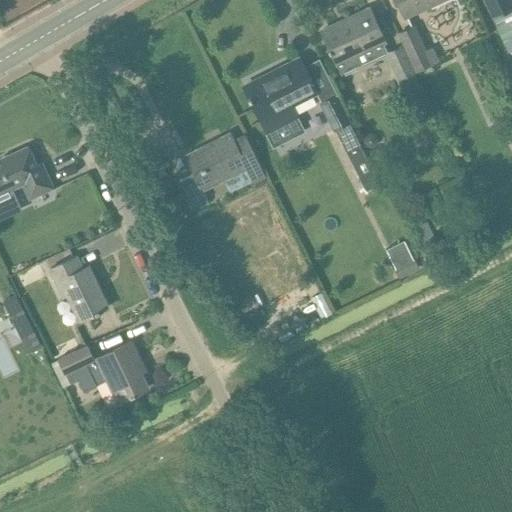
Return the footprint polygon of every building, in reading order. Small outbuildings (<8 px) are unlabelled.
[(442,0),(396,0),(405,17),(442,0)] [(511,6),(509,0),(483,0),(502,41),(503,41),(506,47),(511,44),(511,6)] [(399,79),(416,71),(398,32),(396,33),(402,47),(388,53),(383,42),(385,41),(370,8),(321,31),(341,74),(387,53),(399,79)] [(415,25),(398,32),(416,71),(438,61),(432,47),(427,50),(415,25)] [(316,92),(302,63),(268,80),(266,76),(244,86),(249,97),(247,98),(250,102),(252,101),(268,133),(296,119),(290,105),(316,92)] [(351,123),(336,94),(319,103),(334,132),(336,131),(346,151),(360,144),(349,124),(351,123)] [(234,140),(231,133),(185,157),(193,173),(179,180),(194,208),(208,201),(202,189),(245,168),(252,183),(265,176),(244,135),(234,140)] [(360,144),(346,151),(366,190),(379,183),(360,144)] [(7,162),(0,164),(0,217),(17,210),(8,191),(24,184),(30,199),(35,196),(53,188),(41,162),(37,164),(28,146),(5,157),(7,162)] [(439,247),(427,220),(415,226),(427,253),(439,247)] [(403,240),(385,249),(393,265),(392,266),(398,279),(419,269),(412,255),(411,256),(403,240)] [(83,268),(77,256),(47,270),(61,299),(66,296),(79,322),(100,313),(99,311),(108,307),(89,266),(83,268)] [(322,292),(311,298),(322,319),(332,314),(322,292)] [(41,347),(15,295),(2,301),(28,354),(41,347)] [(139,356),(132,341),(94,360),(87,345),(58,357),(70,383),(77,380),(83,392),(109,380),(119,403),(135,395),(134,394),(147,388),(134,359),(139,356)]
